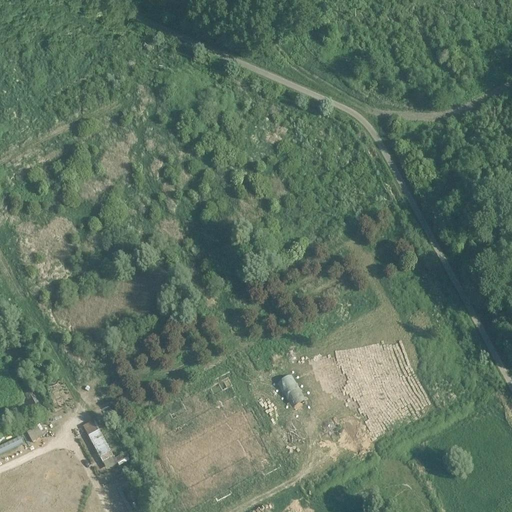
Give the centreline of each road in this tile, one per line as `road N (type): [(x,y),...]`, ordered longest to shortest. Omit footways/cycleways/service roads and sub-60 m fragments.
road 1 (track): [(240,511),(364,437),(390,454)]
road 2 (track): [(113,511),(76,445),(55,444),(0,471)]
